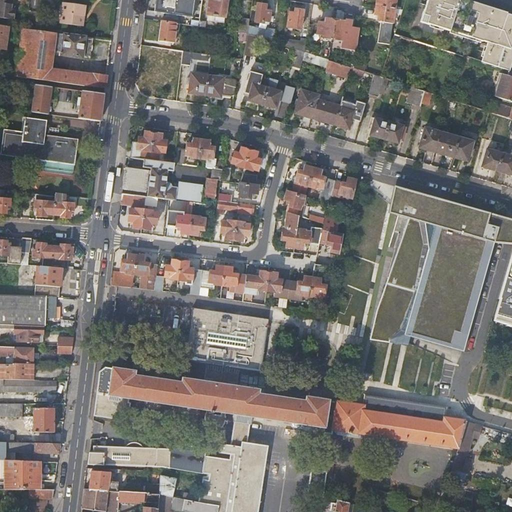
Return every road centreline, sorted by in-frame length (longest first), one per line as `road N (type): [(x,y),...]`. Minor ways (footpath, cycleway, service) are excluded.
road 1 (secondary): [(69,511),(101,237)]
road 2 (residential): [(286,140),(511,203)]
road 3 (residential): [(115,107),(286,140)]
road 4 (residential): [(258,254),(101,237)]
road 5 (secondary): [(101,237),(115,107)]
